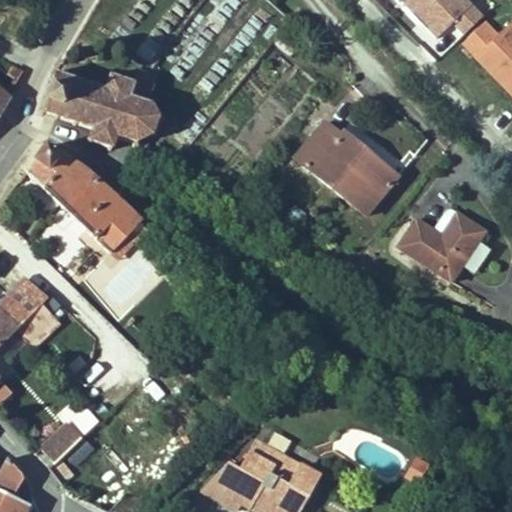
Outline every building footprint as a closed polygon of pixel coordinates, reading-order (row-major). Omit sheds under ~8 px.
[(467,0),(401,0),(400,1),(445,50),(482,16),(467,0)] [(511,24),(511,23),(496,36),(484,23),(463,42),(511,93),(511,24)] [(157,114),(150,104),(151,100),(149,99),(156,81),(136,72),(131,84),(112,78),(112,76),(109,75),(109,77),(107,76),(106,79),(108,80),(104,91),(89,85),(89,84),(87,83),(86,84),(71,79),(71,78),(68,77),(68,78),(57,75),(57,73),(54,72),(53,74),(52,73),(51,76),(52,76),(42,110),(40,109),(39,112),(40,113),(40,114),(43,115),(44,114),(55,117),(54,119),(57,120),(58,118),(73,124),(72,125),(75,126),(76,125),(91,130),(89,139),(87,138),(86,141),(87,141),(87,143),(90,144),(91,142),(108,148),(107,150),(111,151),(111,149),(113,150),(114,147),(112,146),(115,138),(132,143),(133,150),(138,149),(136,143),(150,136),(154,139),(156,135),(152,132),(158,119),(161,118),(161,114),(157,114)] [(397,178),(343,134),(341,137),(324,123),(295,159),(365,217),(397,178)] [(44,147),(25,173),(58,205),(86,173),(56,151),(44,147)] [(450,283),(484,232),(453,212),(450,211),(445,213),(433,231),(416,220),(397,248),(450,283)] [(117,261),(133,245),(126,238),(110,254),(117,261)] [(0,253),(0,303),(15,289),(0,274),(0,267),(8,260),(0,253)] [(23,280),(15,289),(0,303),(0,314),(16,330),(18,328),(40,307),(46,300),(23,280)] [(33,344),(55,323),(40,307),(18,328),(33,344)] [(0,314),(0,345),(16,330),(0,314)] [(54,465),(81,440),(66,425),(40,450),(54,465)] [(258,511),(296,511),(316,477),(257,443),(241,470),(229,464),(203,492),(237,511),(242,503),(245,497),(252,502),(249,507),(258,511)] [(0,511),(24,511),(27,507),(11,498),(21,481),(19,475),(6,460),(0,471),(0,511)] [(252,502),(245,497),(242,503),(249,507),(252,502)]
